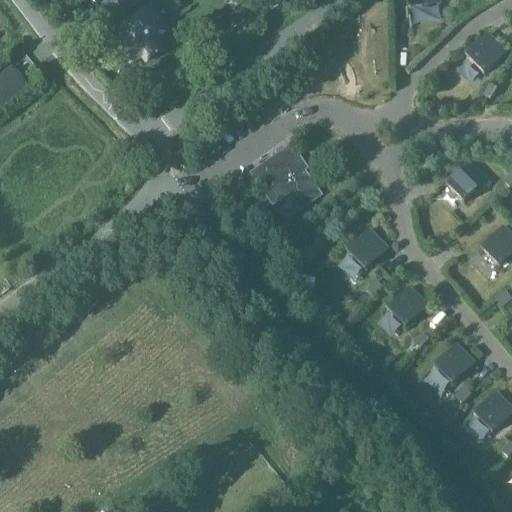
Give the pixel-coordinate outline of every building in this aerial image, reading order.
[(142,0),(106,0),(125,27),(118,32),(110,38),(120,52),(129,65),(140,57),(145,64),(163,51),(155,39),(165,32),(142,0)] [(406,0),(408,11),(441,6),(439,0),(406,0)] [(266,6),(271,12),(278,7),(274,1),(266,6)] [(464,58),(484,77),(506,54),(487,35),(464,58)] [(12,70),(0,79),(0,114),(29,92),(20,80),(12,70)] [(488,86),(482,96),(489,100),(496,90),(488,86)] [(308,171),(292,149),(252,177),(272,206),(288,195),(299,211),(321,196),(304,173),(308,171)] [(444,186),(464,206),(487,182),(467,163),(444,186)] [(511,172),(502,182),(508,189),(511,185),(511,172)] [(262,195),(242,209),(249,219),(269,205),(262,195)] [(479,251),(500,270),(511,257),(511,237),(501,228),(479,251)] [(346,255),(365,274),(375,264),(388,250),(368,231),(346,255)] [(365,292),(372,298),(381,289),(375,282),(365,292)] [(386,312),(406,331),(416,321),(428,308),(409,289),(386,312)] [(494,301),(501,310),(511,302),(505,293),(494,301)] [(418,349),(419,351),(428,341),(421,335),(412,344),(418,349)] [(433,369),(450,386),(459,377),(475,364),(456,346),(433,369)] [(460,405),(463,407),(471,397),(464,391),(456,401),(460,405)] [(473,417),(493,436),(511,414),(511,409),(495,393),(473,417)] [(499,453),(507,460),(511,454),(511,445),(509,443),(499,453)]
